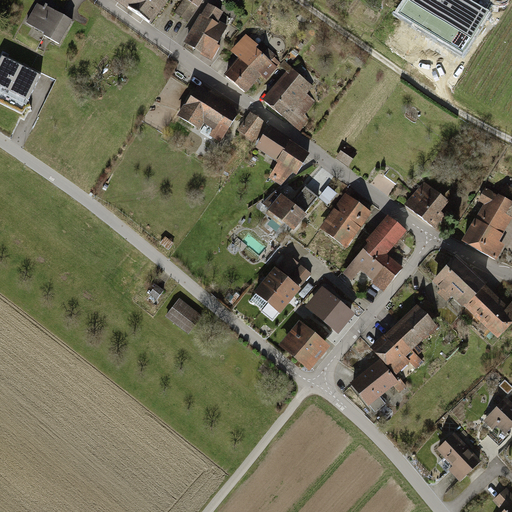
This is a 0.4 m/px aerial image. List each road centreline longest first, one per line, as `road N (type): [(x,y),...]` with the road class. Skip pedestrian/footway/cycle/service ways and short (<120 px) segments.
road 1 (residential): [(433,238),(109,0)]
road 2 (residential): [(313,384),(0,142)]
road 3 (residential): [(433,238),(313,384)]
road 4 (residential): [(444,511),(352,411),(313,384)]
road 5 (track): [(313,384),(207,511)]
